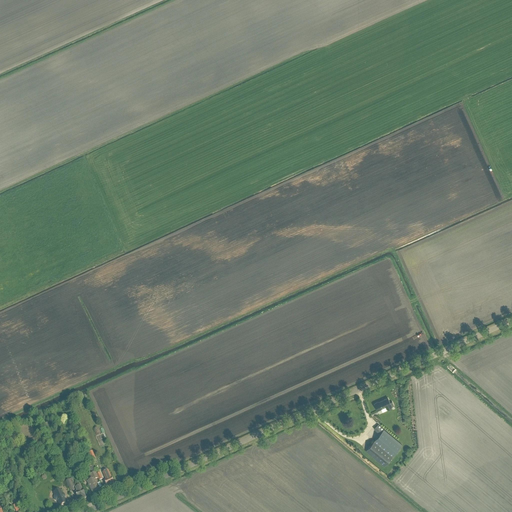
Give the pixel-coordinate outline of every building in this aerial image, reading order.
[(377,409),(378,409),(381,408),(381,407),(385,405),(386,408),(394,405),(392,401),(389,402),(387,397),(378,401),(374,402),(375,403),(374,403),(375,405),(374,405),(375,408),(376,407),(377,409)] [(365,450),(384,466),(402,444),(377,424),(373,428),(379,434),(365,450)] [(86,483),(87,483),(91,493),(98,490),(94,481),(97,480),(98,482),(102,481),(99,474),(96,476),(93,470),(91,466),(86,467),(87,472),(89,472),(91,475),(89,476),(86,477),(85,479),(85,481),(86,483)] [(103,481),(106,487),(113,484),(109,475),(107,471),(104,473),(106,480),(103,481)] [(72,480),(66,483),(70,493),(74,492),(72,489),(75,488),(72,480)] [(42,498),(48,496),(43,484),(37,487),(42,498)] [(77,499),(79,502),(85,499),(84,496),(85,496),(82,490),(80,487),(75,489),(77,493),(75,494),(77,499)] [(61,490),(54,493),(55,496),(55,497),(55,498),(55,499),(55,500),(56,501),(57,502),(58,502),(60,507),(67,504),(65,499),(65,498),(65,497),(65,496),(64,495),(63,494),(62,494),(61,490)]
